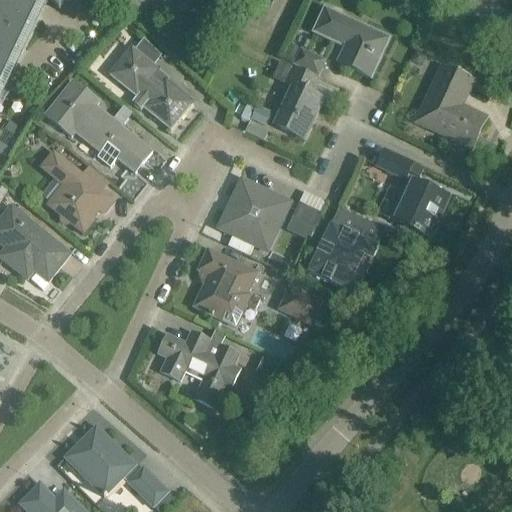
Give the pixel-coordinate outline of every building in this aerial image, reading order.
[(0,0),(0,90),(36,15),(43,0),(47,0),(60,11),(70,0),(0,0)] [(265,10),(269,0),(248,0),(248,2),(265,10)] [(338,64),(372,80),(390,40),(325,10),(314,34),(350,51),(343,65),(338,63),(338,64)] [(138,99),(133,105),(141,112),(144,109),(171,131),(193,104),(166,83),(165,84),(158,79),(162,74),(153,66),(161,57),(145,41),(136,52),(132,49),(111,76),(138,99)] [(284,58),(296,64),(295,66),(319,77),(325,62),(302,51),(290,45),(284,58)] [(417,52),(412,63),(418,66),(424,64),(427,57),(417,52)] [(293,90),(284,109),(276,127),(302,139),(312,116),(315,118),(323,100),(312,95),(319,82),(281,64),(273,80),(293,90)] [(474,83),(443,69),(417,124),(458,143),(460,139),(473,145),(471,149),(472,150),(487,119),(454,104),(465,81),(473,84),(474,83)] [(101,154),(98,159),(111,169),(119,161),(136,175),(153,153),(122,129),(125,124),(117,118),(113,122),(96,108),(100,104),(74,83),(46,118),(72,138),(76,134),(101,154)] [(258,107),(251,121),(266,128),(273,114),(258,107)] [(10,123),(5,131),(17,139),(22,130),(10,123)] [(0,155),(1,156),(6,159),(11,150),(0,143),(0,155)] [(61,146),(56,152),(61,155),(66,149),(61,146)] [(385,152),(378,168),(405,181),(413,165),(385,152)] [(99,211),(101,214),(103,215),(105,214),(114,202),(98,190),(55,155),(43,170),(65,187),(49,207),(62,217),(62,221),(64,225),(67,226),(71,224),(84,235),(93,223),(94,221),(93,219),(99,211)] [(365,161),(358,177),(367,181),(374,165),(365,161)] [(392,222),(409,230),(427,238),(439,211),(443,213),(449,200),(410,182),(403,196),(392,222)] [(223,232),(264,252),(270,250),(290,208),(288,203),(274,196),(268,198),(263,196),(261,190),(246,183),(240,185),(234,199),(236,204),(233,210),(228,212),(221,226),(223,232)] [(295,216),(297,220),(316,229),(322,216),(300,205),(295,216)] [(12,208),(2,221),(0,223),(0,244),(7,250),(0,258),(28,281),(35,273),(49,284),(71,256),(12,208)] [(378,229),(366,223),(361,235),(368,238),(375,236),(378,229)] [(347,291),(361,262),(370,244),(332,226),(309,273),(347,291)] [(201,311),(204,313),(237,329),(247,308),(256,312),(260,302),(247,296),(257,275),(209,252),(199,272),(203,274),(202,276),(205,284),(206,284),(198,303),(201,311)] [(280,311),(311,326),(321,305),(290,290),(280,311)] [(232,390),(241,372),(234,368),(239,357),(192,334),(187,346),(168,337),(159,356),(168,360),(162,374),(180,383),(187,369),(206,378),(195,402),(214,411),(225,387),(232,390)] [(254,379),(266,385),(281,368),(263,359),(254,379)] [(129,485),(154,509),(169,494),(144,469),(141,473),(136,468),(137,467),(97,428),(83,442),(85,444),(81,449),(78,447),(65,460),(105,499),(125,479),(130,484),(129,485)] [(83,511),(73,501),(64,510),(40,486),(21,506),(27,511),(83,511)]
